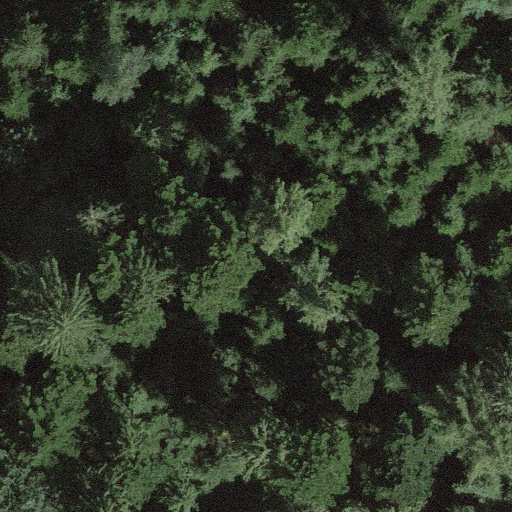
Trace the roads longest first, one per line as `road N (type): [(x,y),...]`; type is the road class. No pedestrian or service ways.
road 1 (track): [(341,511),(373,341),(426,208),(511,115)]
road 2 (track): [(0,168),(194,32),(254,0)]
